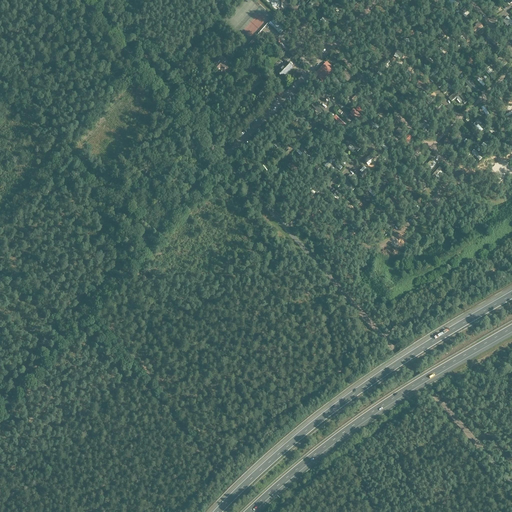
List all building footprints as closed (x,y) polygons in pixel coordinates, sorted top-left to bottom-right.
[(315,0),(312,0),(306,7),(309,10),(317,1),(315,0)] [(461,0),(457,0),(454,3),(452,5),(454,8),(462,1),(461,0)] [(494,0),(492,2),(496,7),(495,8),(496,10),(497,9),(499,10),(501,8),(494,0)] [(342,12),(344,10),(335,1),(333,3),(342,12)] [(458,17),(456,19),(460,22),(463,20),(460,18),(468,10),(466,7),(457,15),(458,17)] [(323,18),(320,20),(324,25),(327,22),(329,24),(331,22),(325,15),(324,13),(321,16),(322,17),(323,18)] [(256,22),(244,29),(249,37),(261,30),(259,26),(263,23),(259,16),(254,19),(256,22)] [(275,19),(269,24),(280,36),(285,31),(275,19)] [(483,27),(481,24),(473,30),(475,33),(483,27)] [(498,43),(488,34),(481,42),(484,45),(487,46),(490,42),(496,47),(498,43)] [(277,42),(273,46),(280,53),(284,49),(277,42)] [(482,56),(485,54),(479,45),(476,48),(482,56)] [(424,56),(426,59),(429,62),(431,64),(435,61),(423,49),(420,52),(421,53),(424,56)] [(281,53),(289,60),(291,57),(284,50),(281,53)] [(465,57),(468,61),(471,64),(472,66),(475,63),(469,55),(465,57)] [(230,69),(225,65),(227,63),(221,57),(212,65),(219,71),(220,71),(224,75),(230,69)] [(499,58),(497,60),(503,67),(505,65),(499,58)] [(288,76),(286,74),(288,71),(292,68),(287,63),(286,62),(277,72),(280,75),(278,77),(283,81),(288,76)] [(323,81),(334,70),(327,63),(324,67),(324,68),(321,71),(320,71),(319,71),(316,74),(323,81)] [(256,71),(249,64),(246,67),(253,74),(256,71)] [(457,64),(454,66),(460,74),(463,72),(457,64)] [(354,77),(346,69),(343,72),(351,80),(354,77)] [(487,69),(485,71),(492,78),(494,76),(487,69)] [(272,78),(267,74),(264,77),(269,82),(272,78)] [(345,87),(343,84),(336,78),(333,80),(340,87),(342,85),(344,88),(345,87)] [(448,83),(453,88),(456,86),(449,78),(444,82),(446,85),(448,83)] [(470,82),(469,80),(468,78),(467,78),(464,81),(475,93),(478,90),(472,83),(474,82),(472,80),(470,82)] [(479,78),(477,80),(483,87),(485,84),(479,78)] [(390,83),(397,91),(400,88),(393,80),(390,83)] [(428,92),(430,88),(419,80),(417,83),(424,88),(423,89),(428,92)] [(464,104),(468,101),(459,90),(448,98),(451,102),(458,96),(464,104)] [(325,91),(323,93),(327,97),(329,99),(330,100),(332,97),(325,91)] [(363,94),(360,91),(352,100),(354,102),(363,94)] [(319,113),(322,111),(314,103),(312,106),(319,113)] [(440,110),(437,113),(432,118),(434,121),(444,111),(441,108),(440,110)] [(360,121),(363,118),(354,110),(351,113),(360,121)] [(481,110),(478,113),(485,120),(488,118),(481,110)] [(299,113),(293,119),(296,122),(300,118),(308,126),(310,124),(299,113)] [(347,126),(341,120),(342,119),(341,119),(340,120),(336,116),(334,118),(344,128),(347,126)] [(367,121),(374,127),(377,130),(379,127),(369,118),(367,121)] [(478,120),(476,123),(483,130),(486,128),(478,120)] [(423,121),(421,123),(431,131),(433,129),(423,121)] [(493,122),(490,124),(497,137),(500,135),(493,122)] [(326,126),(324,129),(331,135),(333,133),(326,126)] [(460,130),(454,136),(461,144),(464,147),(466,145),(464,142),(464,141),(462,139),(462,138),(461,137),(460,137),(460,136),(463,133),(460,130)] [(363,132),(361,134),(368,141),(370,139),(363,132)] [(407,142),(408,143),(411,141),(410,140),(412,138),(409,135),(402,143),(404,145),(407,142)] [(345,141),(346,142),(343,145),(346,148),(351,144),(358,152),(361,149),(351,138),(351,139),(349,137),(345,141)] [(276,141),(282,147),(286,151),(289,148),(278,138),(276,141)] [(447,138),(445,140),(450,146),(449,147),(451,149),(452,148),(456,152),(458,149),(447,138)] [(326,148),(316,139),(314,142),(323,151),(326,148)] [(415,155),(423,148),(420,145),(412,151),(415,155)] [(313,160),(311,158),(312,158),(302,147),(299,150),(309,160),(311,162),(313,160)] [(366,163),(368,161),(369,161),(373,158),(370,154),(362,160),(364,163),(366,162),(366,163)] [(340,170),(343,167),(331,157),(323,165),(326,168),(332,162),(340,170)] [(395,160),(393,163),(402,170),(404,167),(399,163),(400,162),(399,161),(397,162),(395,160)] [(434,161),(428,168),(430,170),(437,163),(434,161)] [(297,171),(300,168),(293,162),(290,165),(294,168),(294,169),(295,170),(296,170),(297,171)] [(286,170),(283,174),(290,181),(294,178),(286,170)] [(322,175),(330,181),(330,182),(332,179),(324,172),(322,175)] [(403,184),(405,182),(398,176),(393,181),(396,184),(399,181),(403,184)] [(346,180),(343,183),(352,192),(354,189),(346,180)] [(416,184),(423,192),(426,189),(419,182),(416,184)] [(314,189),(316,192),(317,192),(319,190),(312,183),(310,185),(312,187),(311,189),(312,190),(314,189)] [(373,197),(376,195),(370,188),(367,190),(373,197)] [(357,198),(364,204),(366,202),(360,195),(357,198)] [(389,199),(396,206),(400,210),(404,206),(392,195),(390,198),(389,198),(389,199)] [(325,201),(332,208),(334,206),(327,199),(325,201)] [(386,214),(380,205),(377,208),(380,212),(379,213),(382,217),(386,214)] [(386,219),(385,219),(391,228),(392,227),(395,225),(389,216),(386,219)] [(372,224),(366,217),(363,220),(369,227),(372,224)]
